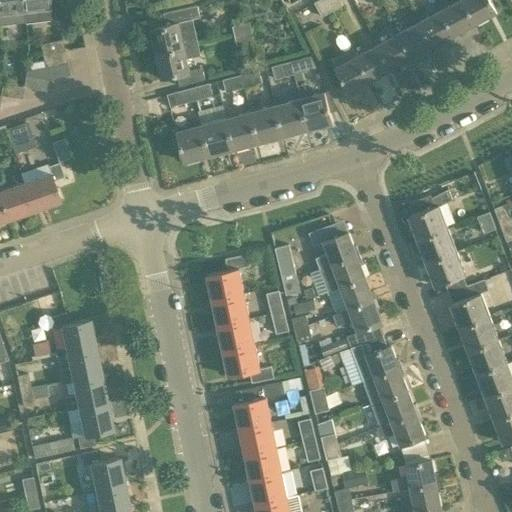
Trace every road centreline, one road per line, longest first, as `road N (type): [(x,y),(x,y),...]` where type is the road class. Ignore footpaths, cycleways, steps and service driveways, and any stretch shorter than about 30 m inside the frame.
road 1 (residential): [(485,511),(356,161)]
road 2 (residential): [(205,511),(144,221)]
road 3 (residential): [(144,221),(99,0)]
road 4 (residential): [(144,221),(356,161)]
road 5 (residential): [(356,161),(511,80)]
road 6 (residential): [(0,268),(144,221)]
